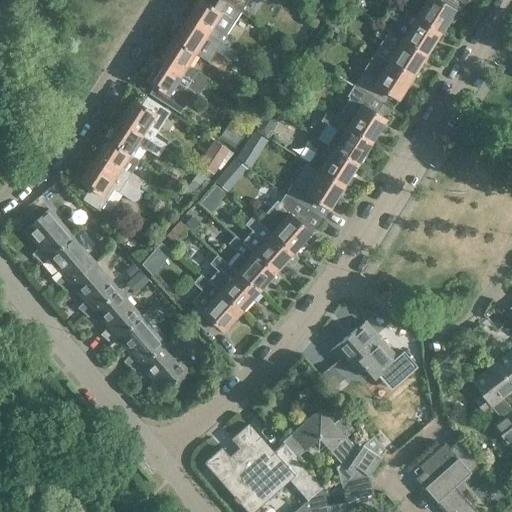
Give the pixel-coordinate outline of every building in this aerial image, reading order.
[(207,32),(216,38),(229,47),(234,39),(225,34),(240,12),(222,0),(217,0),(212,7),(200,0),(197,0),(191,10),(185,7),(180,15),(185,19),(206,32),(207,32)] [(222,0),(240,12),(247,0),(222,0)] [(452,22),(463,3),(459,0),(409,0),(404,10),(439,33),(448,19),(452,22)] [(380,27),(425,55),(439,33),(404,10),(394,4),(388,14),(380,27)] [(206,32),(185,19),(172,39),(194,53),(206,32)] [(411,77),(425,55),(380,27),(375,35),(382,39),(373,54),(411,77)] [(235,51),(229,47),(216,38),(210,47),(230,60),(235,51)] [(159,59),(190,79),(195,71),(186,65),(194,53),(172,39),(159,59)] [(154,84),(150,92),(149,93),(176,110),(188,90),(185,88),(190,79),(159,59),(153,54),(147,63),(153,68),(146,79),(154,84)] [(353,86),(382,104),(388,94),(397,100),(411,77),(373,54),(353,86)] [(195,71),(190,79),(202,86),(207,78),(195,71)] [(185,88),(188,90),(197,95),(202,86),(190,79),(185,88)] [(375,114),(382,104),(353,86),(346,96),(349,98),(335,120),(371,142),(385,120),(375,114)] [(172,112),(148,97),(143,106),(133,99),(119,120),(153,141),(158,133),(172,112)] [(316,138),(357,164),(371,142),(335,120),(325,113),(319,123),(324,126),(316,138)] [(219,137),(233,146),(245,128),(231,118),(219,137)] [(119,120),(106,140),(128,154),(134,145),(144,151),(145,150),(148,152),(155,142),(153,141),(119,120)] [(168,140),(158,133),(153,141),(155,142),(163,148),(168,140)] [(318,171),(343,187),(357,164),(316,138),(311,135),(306,144),(316,151),(307,164),(318,171)] [(93,161),(124,181),(130,172),(120,166),(128,154),(106,140),(93,161)] [(228,151),(212,141),(197,165),(204,169),(201,173),(209,178),(211,174),(212,175),(228,151)] [(157,158),(163,148),(155,142),(148,152),(157,158)] [(89,188),(83,198),(82,200),(98,211),(112,189),(117,193),(124,181),(93,161),(79,181),(89,188)] [(329,209),(343,187),(318,171),(304,193),(291,185),(284,195),(313,213),(319,203),(329,209)] [(142,180),(130,172),(124,181),(136,189),(142,180)] [(141,193),(136,190),(136,189),(124,181),(117,193),(134,204),(141,193)] [(313,213),(284,195),(280,202),(277,199),(257,221),(271,233),(292,251),(302,240),(306,244),(318,231),(316,229),(322,219),(313,213)] [(212,196),(204,205),(211,211),(219,203),(212,196)] [(40,264),(47,258),(72,237),(49,210),(24,231),(38,248),(31,255),(40,264)] [(192,216),(185,224),(196,233),(203,225),(192,216)] [(246,245),(275,271),(286,258),(290,262),(296,255),(292,251),(271,233),(257,221),(252,216),(245,224),(256,233),(246,245)] [(179,221),(166,235),(174,243),(187,228),(179,221)] [(228,264),(258,290),(268,279),(272,282),(278,275),(275,272),(275,271),(246,245),(235,236),(227,244),(238,253),(228,264)] [(63,290),(70,284),(94,263),(72,237),(47,258),(61,275),(54,282),(63,290)] [(152,252),(143,262),(156,273),(165,263),(152,252)] [(260,294),(257,291),(258,290),(228,264),(217,255),(211,262),(219,269),(209,281),(241,310),(251,297),(254,300),(260,294)] [(86,317),(92,311),(117,290),(94,263),(70,284),(84,301),(77,308),(86,317)] [(134,291),(146,279),(140,271),(127,284),(134,291)] [(201,290),(191,301),(196,305),(187,315),(205,332),(214,322),(223,331),(241,310),(209,281),(200,274),(193,282),(201,290)] [(109,344),(116,338),(140,317),(117,290),(92,311),(107,328),(100,336),(109,344)] [(179,316),(168,327),(174,333),(185,323),(179,316)] [(132,371),(139,365),(163,344),(140,317),(116,338),(130,355),(123,362),(132,371)] [(372,378),(396,357),(364,321),(328,353),(336,361),(342,356),(359,374),(364,369),(372,378)] [(186,370),(163,344),(139,365),(153,381),(146,389),(155,397),(186,370)] [(511,349),(493,364),(511,389),(511,349)] [(511,412),(501,398),(511,389),(493,364),(471,381),(480,394),(473,400),(482,412),(490,406),(500,419),(492,425),(506,443),(511,438),(511,412)] [(319,408),(283,440),(281,441),(283,443),(296,457),(317,438),(340,464),(336,467),(339,481),(368,475),(384,450),(371,436),(356,450),(345,437),(351,432),(339,418),(332,423),(319,408)] [(273,452),(248,424),(230,439),(239,448),(229,457),(220,447),(203,462),(208,467),(233,496),(231,497),(235,502),(237,500),(246,511),(251,511),(289,480),(306,500),(321,486),(296,457),(283,443),(273,452)] [(443,511),(475,511),(453,487),(480,463),(459,439),(448,449),(444,444),(418,467),(422,472),(414,479),(443,511)] [(306,500),(292,511),(352,511),(351,504),(357,500),(373,495),(368,475),(339,481),(344,500),(327,505),(321,486),(306,500)]
